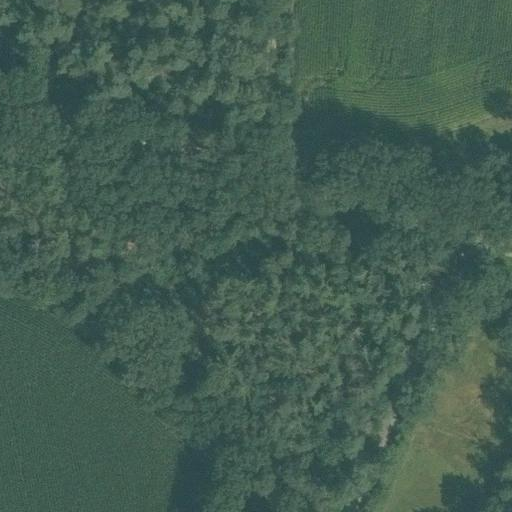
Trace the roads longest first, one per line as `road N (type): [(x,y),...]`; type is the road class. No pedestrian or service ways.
road 1 (unclassified): [(468,241),(0,111)]
road 2 (unclassified): [(468,241),(345,511)]
